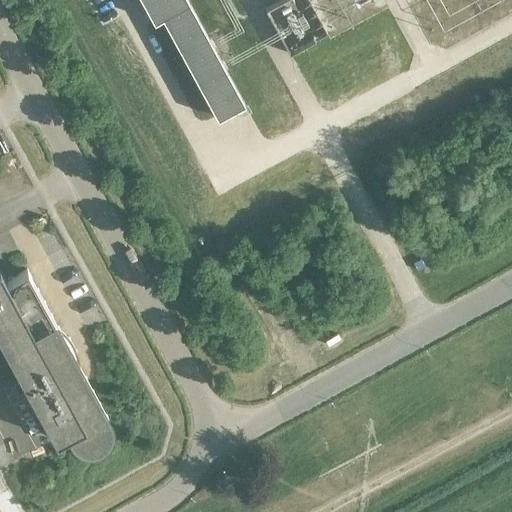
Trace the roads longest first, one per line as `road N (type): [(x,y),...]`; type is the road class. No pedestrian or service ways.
road 1 (unclassified): [(220,442),(0,33)]
road 2 (unclassified): [(220,442),(511,284)]
